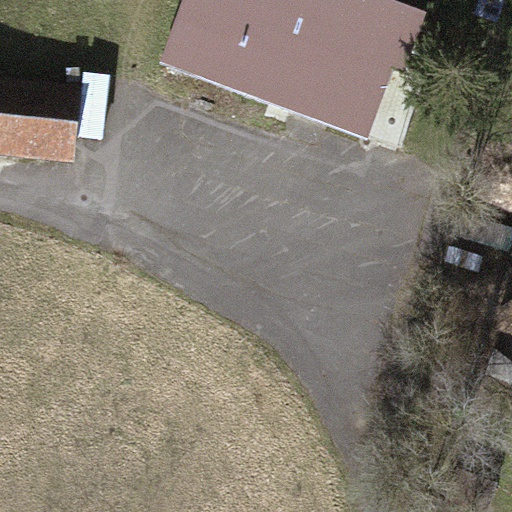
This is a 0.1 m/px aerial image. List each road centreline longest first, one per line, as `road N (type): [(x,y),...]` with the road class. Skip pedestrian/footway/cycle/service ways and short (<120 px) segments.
road 1 (track): [(0,198),(284,324)]
road 2 (track): [(284,324),(355,398),(369,511)]
